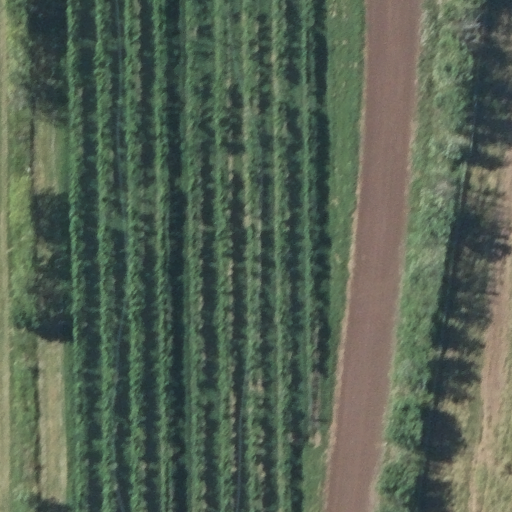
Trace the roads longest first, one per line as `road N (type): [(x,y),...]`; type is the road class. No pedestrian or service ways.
road 1 (track): [(347,511),(377,0)]
road 2 (track): [(472,511),(511,225)]
